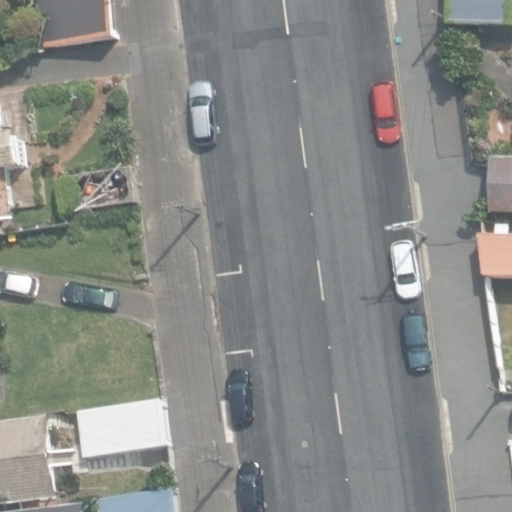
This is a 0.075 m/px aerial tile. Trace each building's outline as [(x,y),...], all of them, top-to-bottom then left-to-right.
[(37,0),(42,47),(120,40),(116,0),(37,0)] [(511,0),(452,0),(452,22),(511,26),(511,0)] [(0,91),(0,225),(24,223),(18,176),(33,174),(28,137),(13,139),(7,91),(0,91)] [(495,215),(511,215),(511,157),(497,157),(495,215)] [(66,176),(70,214),(141,205),(136,167),(66,176)] [(491,279),(511,280),(511,226),(501,226),(501,237),(484,236),(491,279)] [(0,423),(0,507),(66,500),(56,417),(0,423)] [(99,500),(101,511),(181,511),(178,488),(99,500)] [(9,511),(89,511),(88,503),(9,511)]
